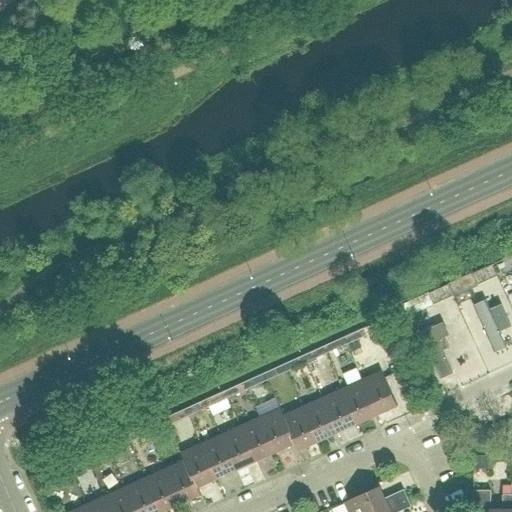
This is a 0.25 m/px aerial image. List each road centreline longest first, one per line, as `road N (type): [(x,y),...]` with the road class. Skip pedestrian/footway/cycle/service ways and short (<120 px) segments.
road 1 (secondary): [(0,402),(511,169)]
road 2 (residential): [(246,511),(404,440),(439,511)]
